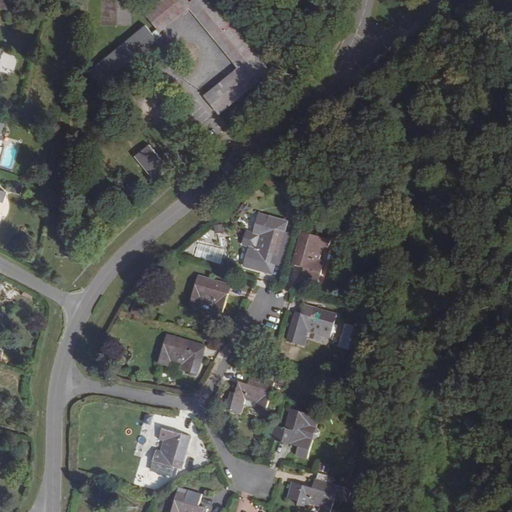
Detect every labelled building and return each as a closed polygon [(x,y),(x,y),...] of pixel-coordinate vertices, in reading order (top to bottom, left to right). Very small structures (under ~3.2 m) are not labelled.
[(220,113),(270,72),(212,0),(196,0),(190,5),(186,0),(164,0),(148,14),(161,31),(190,7),(241,69),(207,97),(220,113)] [(102,86),(157,41),(146,27),(90,72),(102,86)] [(359,87),(355,83),(348,89),(352,93),(359,87)] [(155,179),(168,169),(150,146),(136,157),(155,179)] [(295,216),(300,196),(293,195),(288,215),(295,216)] [(260,235),(256,250),(250,248),(244,268),(262,273),(266,262),(275,265),(282,267),(291,234),(266,226),(268,216),(260,213),(254,233),(260,235)] [(216,224),(216,232),(225,232),(225,224),(216,224)] [(256,250),(260,235),(254,233),(247,231),(243,246),(250,248),(256,250)] [(327,250),(330,239),(302,231),(293,264),(306,268),(302,279),(317,283),(323,262),(319,260),(323,249),(327,250)] [(271,276),(275,265),(266,262),(262,273),(271,276)] [(223,313),(231,285),(199,276),(191,303),(201,307),(202,302),(214,306),(213,310),(223,313)] [(331,337),(337,315),(304,305),(299,325),(294,323),(289,342),(305,347),(308,337),(307,337),(309,331),(331,337)] [(361,325),(365,310),(355,306),(350,322),(361,325)] [(352,351),(358,327),(344,323),(337,347),(352,351)] [(172,362),(181,365),(181,369),(198,374),(206,347),(167,335),(159,362),(170,366),(172,362)] [(181,365),(172,362),(170,366),(169,372),(179,375),(181,369),(181,365)] [(255,407),(266,411),(275,383),(251,376),(248,385),(239,382),(233,401),(245,404),(246,400),(257,402),(255,407)] [(316,428),(319,417),(292,409),(282,442),(309,450),(312,439),(308,437),(312,427),(316,428)] [(154,462),(182,469),(191,437),(164,429),(160,439),(165,441),(162,452),(157,451),(154,462)] [(327,473),(329,465),(321,462),(319,470),(327,473)] [(318,474),(317,480),(332,484),(334,478),(318,474)] [(348,502),(352,490),(333,484),(332,484),(315,479),(313,489),(307,487),(306,491),(291,487),(288,498),(297,501),(296,504),(308,508),(309,503),(321,506),(320,511),(323,511),(331,511),(336,498),(348,502)] [(292,483),(291,487),(306,491),(307,487),(292,483)] [(181,492),(178,492),(172,511),(207,511),(208,510),(198,507),(202,491),(183,486),(181,492)]
